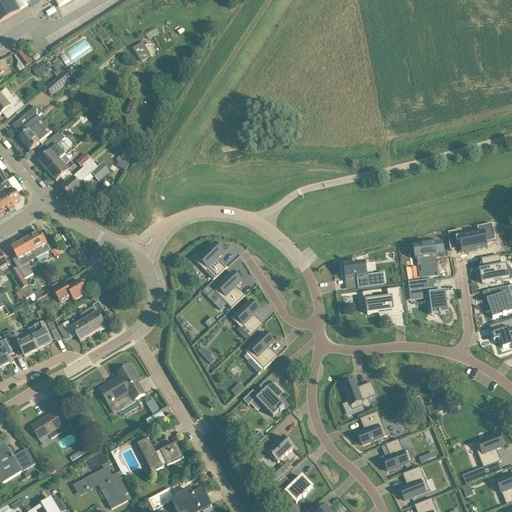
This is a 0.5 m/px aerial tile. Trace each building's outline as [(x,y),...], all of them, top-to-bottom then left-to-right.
[(0,0),(0,23),(21,11),(14,0),(0,0)] [(14,0),(21,11),(29,6),(27,3),(32,0),(55,0),(60,7),(72,0),(14,0)] [(154,54),(147,40),(131,49),(139,62),(154,54)] [(22,52),(16,56),(25,68),(31,64),(28,60),(22,52)] [(60,76),(65,73),(58,61),(53,64),(60,76)] [(32,69),(38,79),(49,72),(42,62),(32,69)] [(65,73),(46,89),(53,96),(72,80),(65,73)] [(0,93),(0,116),(10,108),(16,114),(25,107),(17,98),(15,99),(5,89),(0,93)] [(40,143),(51,134),(38,118),(42,115),(36,108),(12,128),(21,138),(19,139),(31,152),(40,144),(40,143)] [(39,162),(48,172),(65,157),(57,147),(51,152),(51,151),(39,162)] [(123,155),(119,159),(123,163),(120,169),(125,172),(130,163),(123,155)] [(81,169),(82,168),(91,161),(87,156),(77,164),(81,169)] [(65,157),(48,172),(57,182),(69,172),(74,167),(65,157)] [(91,161),(82,168),(84,170),(62,188),(70,198),(82,188),(80,185),(93,175),(99,183),(109,174),(102,166),(98,169),(91,161)] [(0,186),(5,195),(6,195),(13,207),(13,206),(20,202),(0,170),(0,186)] [(0,217),(14,208),(13,206),(13,207),(6,195),(5,195),(0,186),(0,217)] [(461,231),(448,234),(449,241),(459,240),(462,254),(487,249),(486,244),(496,242),(492,225),(477,228),(478,235),(462,238),(461,231)] [(40,232),(26,241),(33,253),(36,259),(50,252),(51,253),(58,250),(52,240),(46,243),(40,232)] [(26,241),(11,249),(17,259),(14,261),(18,269),(25,280),(33,275),(27,264),(24,258),(33,253),(26,241)] [(415,247),(413,248),(415,261),(417,260),(420,280),(439,278),(436,258),(445,257),(443,244),(435,245),(434,241),(415,243),(415,247)] [(200,259),(196,263),(205,272),(208,269),(217,278),(214,281),(213,280),(212,280),(214,282),(228,268),(219,259),(224,254),(215,245),(200,259)] [(61,249),(51,255),(54,259),(64,253),(61,249)] [(0,272),(0,271),(9,266),(2,254),(0,255),(0,279),(3,278),(0,272)] [(483,271),(480,271),(482,280),(480,281),(481,281),(482,285),(497,282),(497,283),(498,283),(497,282),(510,279),(507,267),(509,267),(509,266),(507,266),(502,267),(500,257),(481,260),(482,261),(481,261),(483,271)] [(366,264),(344,266),(345,280),(357,279),(358,290),(379,288),(377,275),(368,276),(366,264)] [(18,269),(10,274),(19,288),(21,292),(25,297),(27,300),(30,298),(34,295),(25,280),(18,269)] [(214,282),(203,293),(221,312),(227,305),(232,310),(246,297),(237,288),(242,283),(233,273),(219,287),(214,282)] [(433,280),(408,284),(410,293),(414,292),(415,299),(416,299),(416,301),(430,299),(432,310),(435,310),(436,310),(439,309),(440,317),(441,316),(441,315),(445,315),(448,314),(448,309),(447,304),(446,304),(445,301),(447,300),(446,293),(441,293),(441,294),(439,294),(438,294),(437,289),(435,289),(433,280)] [(65,284),(53,291),(61,304),(72,298),(74,301),(87,294),(80,282),(68,289),(65,284)] [(40,291),(44,298),(52,294),(48,287),(40,291)] [(491,299),(487,301),(493,320),(511,313),(511,311),(511,309),(511,308),(511,295),(509,287),(488,291),(491,299)] [(391,298),(366,302),(368,316),(395,312),(394,308),(403,307),(400,289),(390,290),(391,298)] [(39,291),(34,294),(38,301),(43,298),(39,291)] [(18,294),(16,295),(20,300),(25,297),(21,292),(18,294)] [(251,302),(232,320),(241,329),(238,332),(245,340),(248,337),(250,339),(263,325),(254,316),(260,311),(251,302)] [(82,316),(85,321),(93,335),(106,327),(102,320),(107,317),(99,303),(94,307),(94,308),(82,316)] [(46,318),(49,324),(54,322),(51,315),(46,318)] [(492,335),(493,338),(494,342),(500,340),(503,348),(503,350),(511,347),(511,319),(494,326),(496,333),(492,335)] [(93,335),(85,321),(72,329),(68,322),(63,325),(71,339),(76,336),(81,343),(93,335)] [(37,334),(31,337),(38,352),(52,345),(49,341),(52,339),(44,322),(34,327),(37,334)] [(47,326),(56,344),(62,341),(52,324),(47,326)] [(11,331),(4,335),(6,340),(10,349),(16,346),(20,355),(23,354),(25,358),(38,352),(31,337),(28,330),(19,334),(14,337),(11,331)] [(265,333),(246,352),(264,371),(278,357),(269,348),(274,343),(265,333)] [(0,345),(0,369),(11,365),(8,357),(13,355),(10,349),(6,340),(0,343),(1,344),(0,345)] [(100,391),(105,399),(114,414),(145,396),(128,369),(118,375),(120,378),(100,391)] [(355,382),(343,387),(353,412),(364,407),(363,402),(377,397),(371,383),(357,389),(355,382)] [(240,384),(235,390),(238,394),(244,388),(240,384)] [(253,392),(243,401),(248,407),(256,400),(273,418),(280,412),(280,413),(283,410),(283,409),(284,408),(278,401),(279,400),(272,393),(271,394),(268,390),(259,398),(253,392)] [(420,398),(414,400),(417,407),(422,404),(420,398)] [(145,420),(147,425),(162,417),(154,399),(145,403),(152,417),(145,420)] [(436,405),(427,408),(430,417),(439,414),(436,405)] [(32,427),(40,441),(49,435),(52,440),(62,434),(59,429),(65,425),(68,429),(72,426),(66,416),(61,418),(57,412),(32,427)] [(365,432),(358,435),(363,447),(387,437),(382,425),(378,427),(374,416),(378,414),(378,413),(360,420),(365,432)] [(260,433),(256,437),(260,441),(265,437),(260,433)] [(498,435),(474,445),(484,469),(501,462),(497,450),(503,448),(498,435)] [(266,438),(255,448),(260,453),(257,455),(258,456),(264,450),(278,464),(294,449),(284,438),(274,447),(266,438)] [(139,445),(153,474),(163,469),(162,467),(167,465),(168,468),(184,460),(177,445),(156,454),(149,440),(139,445)] [(390,458),(384,461),(389,473),(413,463),(408,451),(404,453),(399,441),(386,446),(390,458)] [(6,443),(0,446),(0,483),(1,485),(23,472),(23,473),(36,465),(27,450),(14,458),(6,443)] [(108,447),(111,453),(117,450),(114,444),(108,447)] [(88,453),(86,449),(71,459),(73,463),(88,453)] [(434,453),(425,457),(427,463),(437,459),(434,453)] [(292,470),(287,464),(275,475),(280,481),(292,470)] [(108,468),(79,484),(84,493),(98,485),(101,490),(105,488),(112,501),(108,503),(112,511),(129,502),(125,495),(128,494),(121,482),(125,480),(121,473),(113,477),(108,468)] [(407,487),(401,490),(406,502),(430,492),(420,468),(403,475),(407,487)] [(480,470),(463,477),(467,486),(483,479),(480,470)] [(511,475),(497,482),(506,506),(511,503),(511,475)] [(285,478),(274,488),(279,493),(283,490),(290,497),(297,504),(303,498),(304,499),(307,496),(306,495),(313,489),(303,478),(293,487),(285,478)] [(470,486),(463,489),(467,498),(473,496),(470,486)] [(171,500),(175,498),(170,490),(148,501),(154,511),(172,502),(172,501),(171,500)] [(186,492),(171,500),(172,501),(177,511),(214,511),(203,491),(189,498),(186,492)] [(62,511),(66,510),(58,497),(52,501),(52,500),(43,506),(33,511),(62,511)] [(416,511),(437,511),(436,511),(432,511),(428,502),(433,501),(432,499),(414,507),(416,511)] [(148,503),(142,506),(145,511),(151,508),(148,503)]
